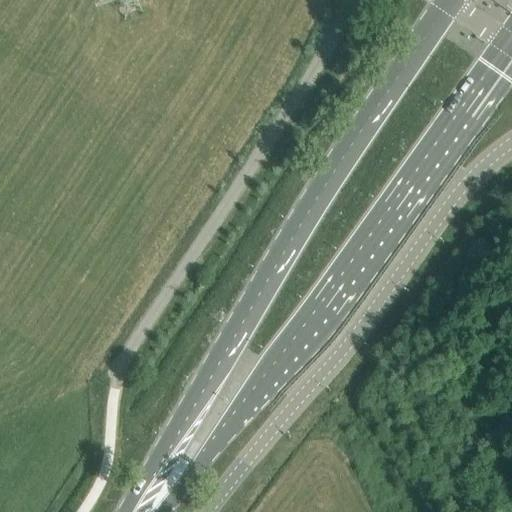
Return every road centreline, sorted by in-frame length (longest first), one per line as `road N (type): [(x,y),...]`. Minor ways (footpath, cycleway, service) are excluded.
road 1 (primary): [(449,1),(339,163),(132,511)]
road 2 (primary): [(160,511),(511,44)]
road 3 (unclassified): [(205,511),(353,337),(475,174),(511,146)]
